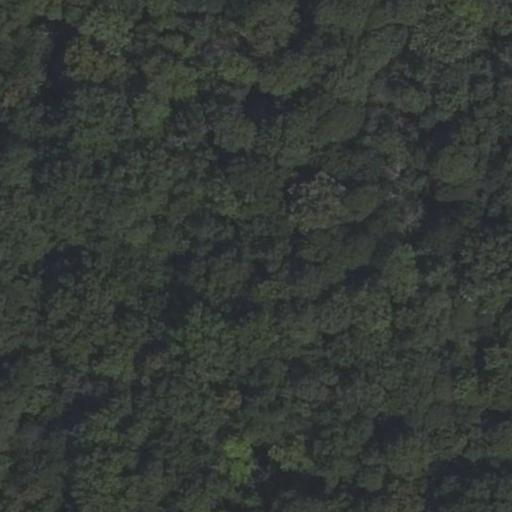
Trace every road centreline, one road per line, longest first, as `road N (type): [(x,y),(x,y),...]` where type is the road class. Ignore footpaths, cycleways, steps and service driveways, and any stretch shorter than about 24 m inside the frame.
road 1 (track): [(223,511),(319,0)]
road 2 (track): [(511,390),(286,511)]
